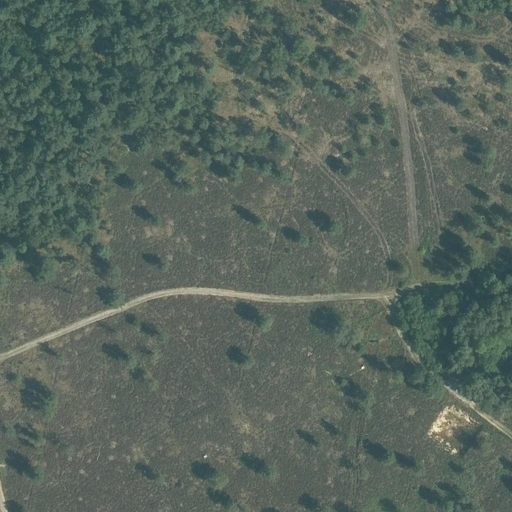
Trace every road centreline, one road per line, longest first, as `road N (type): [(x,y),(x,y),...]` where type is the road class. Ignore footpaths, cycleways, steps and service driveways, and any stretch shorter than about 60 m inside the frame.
road 1 (track): [(0,362),(164,293),(309,300),(485,285),(511,271)]
road 2 (track): [(388,294),(396,326),(432,376),(511,435)]
